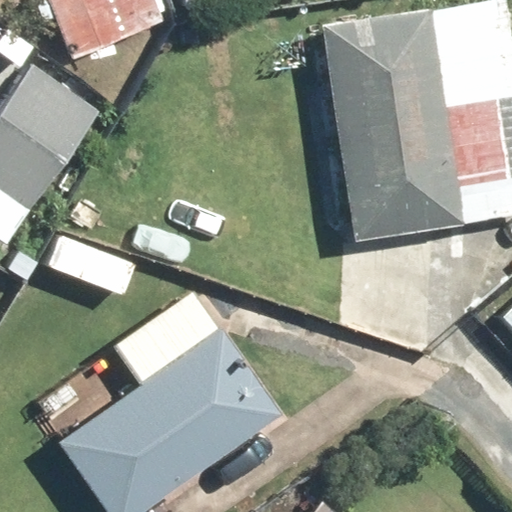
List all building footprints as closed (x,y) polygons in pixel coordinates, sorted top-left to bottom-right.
[(39,0),(61,56),(150,23),(141,0),(39,0)] [(481,1),(306,25),(337,246),(511,222),(481,1)] [(0,98),(0,197),(18,209),(80,114),(17,73),(0,98)] [(511,294),(485,318),(511,347),(511,294)] [(29,443),(79,511),(133,511),(264,419),(196,324),(29,443)]
